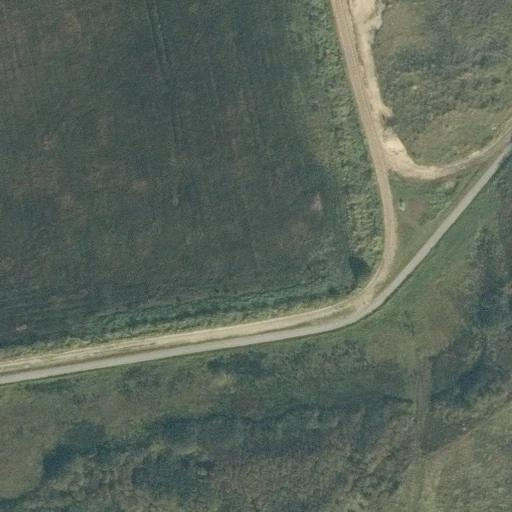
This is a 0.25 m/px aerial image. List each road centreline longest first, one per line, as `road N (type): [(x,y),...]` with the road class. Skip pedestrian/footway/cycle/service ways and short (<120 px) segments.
road 1 (unknown): [(511,129),(359,303),(0,362)]
road 2 (unknown): [(384,272),(391,229),(382,172),(339,0)]
